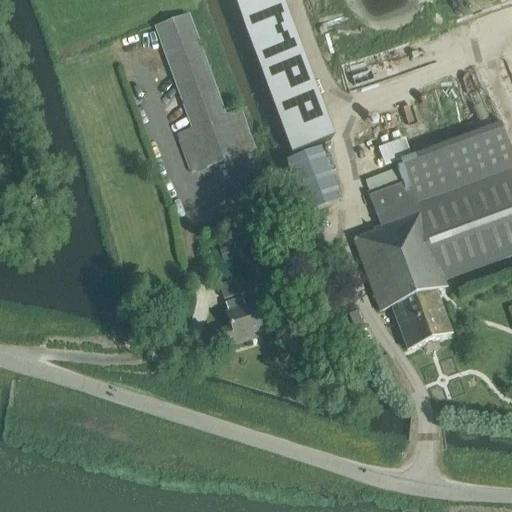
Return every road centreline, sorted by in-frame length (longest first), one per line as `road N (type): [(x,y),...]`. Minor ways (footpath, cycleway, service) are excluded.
road 1 (unclassified): [(511,497),(418,489),(0,359)]
road 2 (track): [(511,21),(316,96)]
